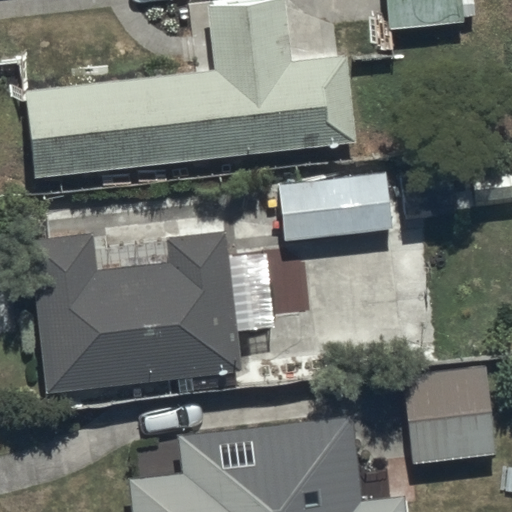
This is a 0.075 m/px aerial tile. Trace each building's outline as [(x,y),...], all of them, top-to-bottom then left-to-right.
[(202,0),(209,55),(21,76),(31,164),(356,128),(346,43),(286,49),(280,0),(202,0)] [(458,0),(384,0),(386,19),(460,11),(458,0)] [(387,216),(383,161),(271,170),(276,226),(387,216)] [(86,217),(27,223),(43,376),(241,355),(226,215),(165,222),(168,246),(91,255),(86,217)] [(485,349),(400,358),(409,452),(495,443),(485,349)] [(353,404),(176,423),(181,457),(125,465),(130,511),(405,511),(402,482),(362,486),(353,404)]
